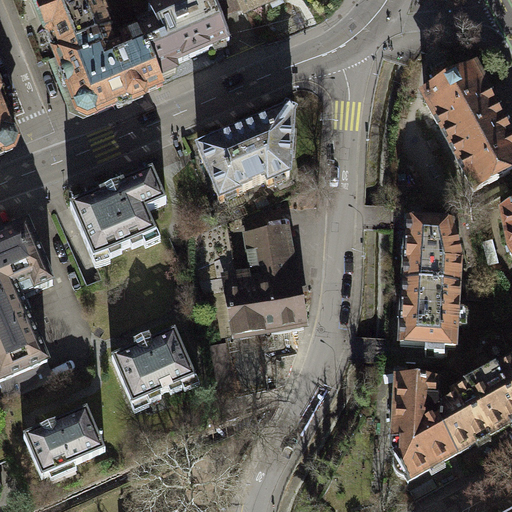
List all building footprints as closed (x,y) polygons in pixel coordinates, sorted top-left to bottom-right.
[(32,0),(55,56),(107,35),(112,33),(98,0),(32,0)] [(220,20),(240,11),(235,0),(187,0),(186,1),(185,0),(170,0),(172,3),(164,7),(162,4),(148,11),(156,28),(140,35),(158,79),(176,71),(174,65),(229,40),(220,20)] [(235,0),(240,11),(242,14),(272,0),(235,0)] [(158,79),(140,35),(125,41),(119,44),(122,50),(114,53),(107,35),(55,56),(78,114),(80,119),(84,118),(161,87),(158,79)] [(471,193),(511,170),(511,143),(473,71),(456,81),(449,68),(439,73),(430,78),(437,91),(420,100),(471,193)] [(0,105),(0,155),(6,153),(12,135),(0,105)] [(286,114),(197,152),(219,203),(264,184),(266,188),(290,178),(291,119),(292,116),(287,112),(286,114)] [(86,200),(69,208),(93,262),(107,256),(109,260),(122,255),(120,251),(128,247),(130,251),(143,246),(142,242),(157,235),(147,212),(166,204),(152,172),(135,179),(133,173),(119,179),(121,184),(99,194),(97,189),(84,195),(86,200)] [(511,211),(501,217),(508,252),(511,258),(511,211)] [(404,286),(460,290),(461,258),(453,227),(407,224),(404,286)] [(0,385),(6,399),(54,378),(16,290),(31,284),(35,292),(53,284),(43,260),(27,225),(0,236),(0,385)] [(222,226),(195,237),(196,267),(227,252),(222,226)] [(287,228),(244,235),(250,272),(222,277),(232,338),(232,341),(258,336),(303,329),(295,280),(287,228)] [(401,316),(400,348),(426,349),(425,357),(445,358),(445,350),(457,350),(460,290),(404,286),(401,316)] [(135,348),(110,359),(132,407),(147,401),(148,405),(162,399),(160,395),(168,392),(170,396),(182,390),(180,386),(196,379),(175,332),(151,342),(148,337),(133,344),(135,348)] [(267,390),(258,336),(232,341),(232,338),(227,339),(228,346),(236,395),(267,390)] [(236,395),(228,346),(211,348),(217,387),(236,395)] [(511,424),(511,361),(450,396),(452,401),(441,407),(438,426),(455,456),(511,424)] [(407,483),(455,456),(438,426),(441,407),(436,407),(437,384),(397,382),(392,457),(394,459),(393,466),(395,474),(401,478),(407,479),(407,483)] [(86,410),(23,437),(40,479),(49,475),(50,470),(61,465),(63,470),(104,452),(86,410)]
